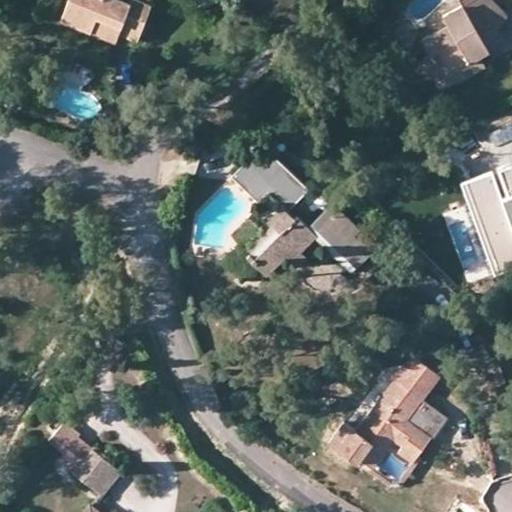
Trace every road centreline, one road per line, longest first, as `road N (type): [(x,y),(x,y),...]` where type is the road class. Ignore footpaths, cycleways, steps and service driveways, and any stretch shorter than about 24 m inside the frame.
road 1 (residential): [(323,511),(292,495),(213,422),(125,210),(91,186),(0,148)]
road 2 (unknown): [(125,210),(140,172),(174,134),(267,66),(312,0)]
